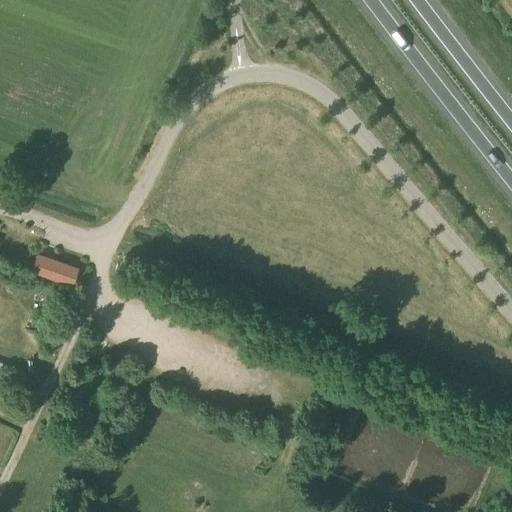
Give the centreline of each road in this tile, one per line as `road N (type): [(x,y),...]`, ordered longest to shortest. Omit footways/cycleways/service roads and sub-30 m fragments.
road 1 (unclassified): [(86,308),(177,120),(209,88),(260,72),(313,83),(331,98),(511,311)]
road 2 (trunk): [(369,0),(511,180)]
road 3 (trunk): [(511,123),(416,0)]
